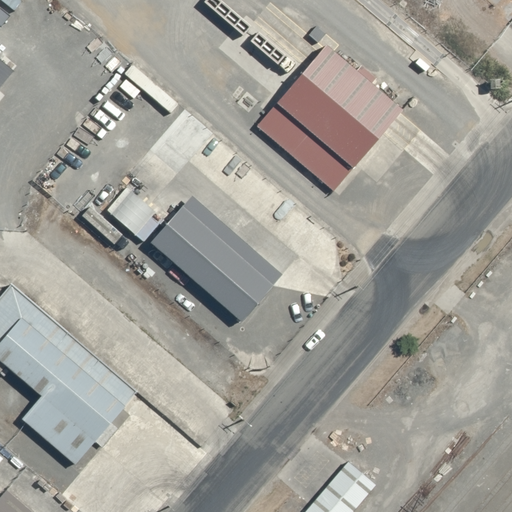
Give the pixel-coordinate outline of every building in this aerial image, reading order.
[(400,109),(323,45),(274,105),(351,169),(400,109)] [(272,284),(180,208),(147,248),(238,324),(272,284)] [(115,376),(0,281),(0,364),(27,387),(7,411),(54,449),(115,376)] [(353,511),(375,487),(347,464),(306,511),(353,511)] [(26,511),(0,490),(0,511),(26,511)]
